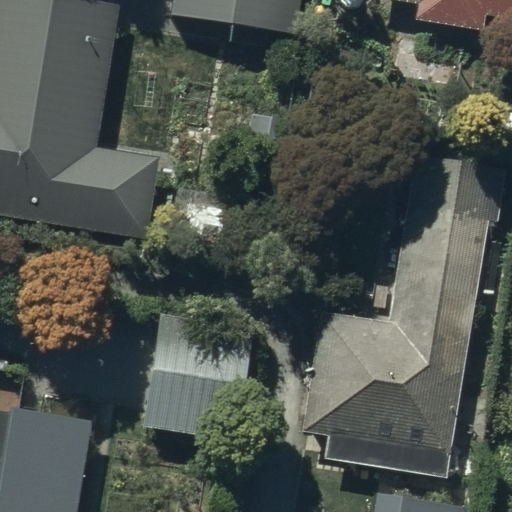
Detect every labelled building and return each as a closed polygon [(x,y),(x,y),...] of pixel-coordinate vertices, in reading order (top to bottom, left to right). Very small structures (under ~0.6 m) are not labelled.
[(107,2),(94,0),(0,0),(0,197),(135,220),(146,156),(83,146),(107,2)] [(298,0),(166,0),(165,7),(293,28),(298,0)] [(511,0),(410,0),(409,13),(475,24),(479,4),(511,9),(511,0)] [(492,171),(415,159),(389,325),(315,314),(294,449),(444,472),(492,171)] [(227,434),(246,326),(154,311),(135,418),(227,434)] [(64,511),(79,421),(0,409),(0,511),(64,511)] [(450,511),(452,499),(371,488),(367,511),(450,511)]
